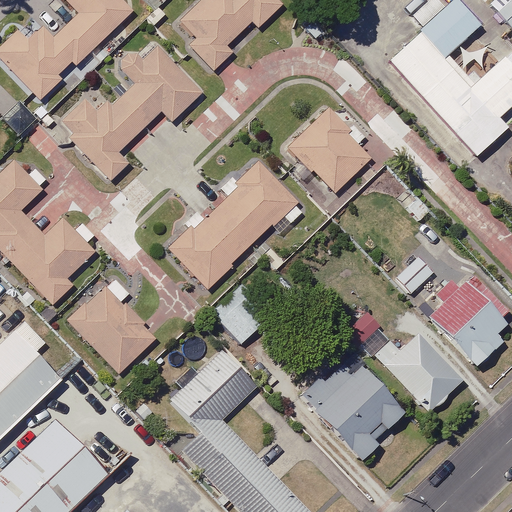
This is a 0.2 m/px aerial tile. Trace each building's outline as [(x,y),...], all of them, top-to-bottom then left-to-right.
[(131,12),(119,0),(61,0),(77,16),(50,42),(39,30),(25,43),(16,34),(0,49),(0,62),(37,102),(58,82),(54,78),(67,65),(71,69),(131,12)] [(279,7),(271,0),(201,0),(177,23),(194,40),(186,47),(211,73),(229,55),(223,48),(248,24),(255,31),(279,7)] [(482,23),(460,0),(454,0),(443,11),(433,0),(429,0),(408,19),(419,32),(385,63),(472,160),(503,132),(494,122),(511,105),(511,51),(470,90),(442,59),(482,23)] [(511,16),(511,3),(508,0),(503,0),(492,11),(504,24),(511,16)] [(116,68),(133,86),(129,90),(122,82),(111,93),(119,100),(110,108),(93,90),(60,122),(71,134),(66,139),(108,182),(128,163),(117,152),(159,113),(169,123),(198,96),(154,50),(139,64),(130,54),(116,68)] [(345,131),(327,111),(285,150),(329,197),(367,161),(354,147),(362,139),(350,126),(345,131)] [(36,191),(45,183),(33,170),(24,177),(13,164),(0,175),(0,252),(48,307),(72,286),(65,278),(92,255),(84,245),(92,238),(81,225),(70,235),(60,222),(41,239),(17,212),(38,193),(36,191)] [(301,213),(256,165),(236,185),(230,178),(217,190),(226,200),(203,222),(195,213),(181,226),(187,232),(167,251),(205,291),(227,269),(225,268),(279,216),(288,226),(301,213)] [(413,188),(396,202),(415,225),(432,211),(413,188)] [(429,275),(415,260),(392,281),(406,296),(429,275)] [(127,296),(112,280),(66,323),(115,376),(154,340),(120,303),(127,296)] [(236,284),(205,314),(238,349),(269,320),(236,284)] [(491,338),(500,328),(460,288),(454,294),(446,286),(432,300),(439,307),(424,323),(472,370),(498,344),(491,338)] [(375,331),(358,316),(339,338),(356,353),(375,331)] [(458,384),(414,337),(396,354),(386,344),(371,358),(425,415),(458,384)] [(0,425),(38,389),(0,349),(0,425)] [(252,391),(218,355),(168,403),(197,434),(180,451),(237,511),(301,511),(217,423),(252,391)] [(311,416),(357,461),(400,417),(353,370),(347,376),(331,360),(297,395),(315,413),(311,416)] [(0,511),(54,511),(82,486),(33,436),(0,467),(0,511)]
